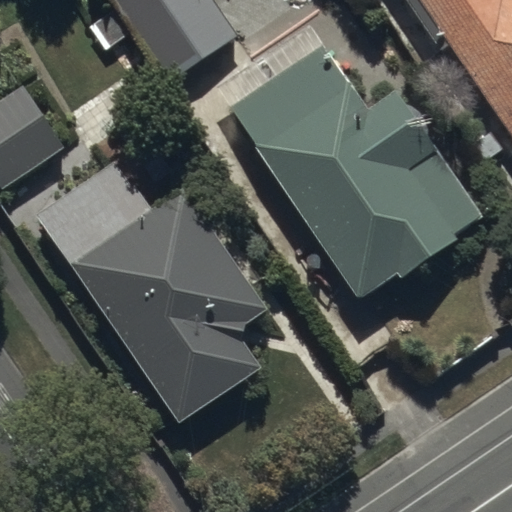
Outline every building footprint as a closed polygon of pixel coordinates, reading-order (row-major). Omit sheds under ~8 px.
[(169,83),(232,39),(204,0),(111,0),(118,9),(92,27),(109,51),(135,34),(169,83)] [(511,0),(402,0),(440,57),(450,50),(511,142),(511,0)] [(324,49),(230,112),(358,306),(398,280),(402,286),(457,249),(452,242),(482,221),(399,95),(368,115),(324,49)] [(0,104),(0,193),(63,153),(23,90),(0,104)] [(115,163),(37,217),(179,429),(262,373),(244,346),(245,333),(268,317),(184,193),(151,216),(115,163)]
